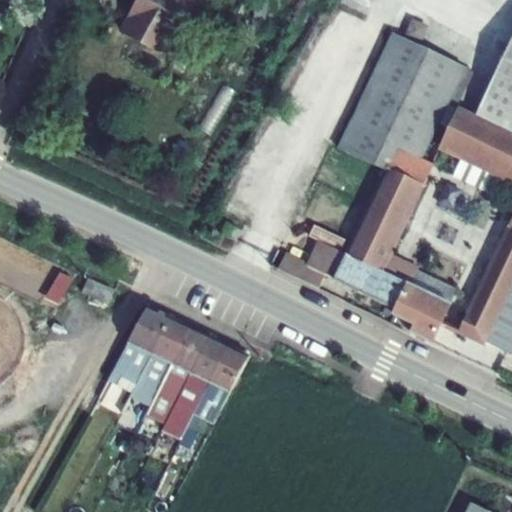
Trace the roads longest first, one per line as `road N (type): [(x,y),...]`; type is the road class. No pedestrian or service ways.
road 1 (secondary): [(0,176),(162,247),(511,422)]
road 2 (track): [(162,247),(8,511)]
road 3 (track): [(0,121),(50,0)]
